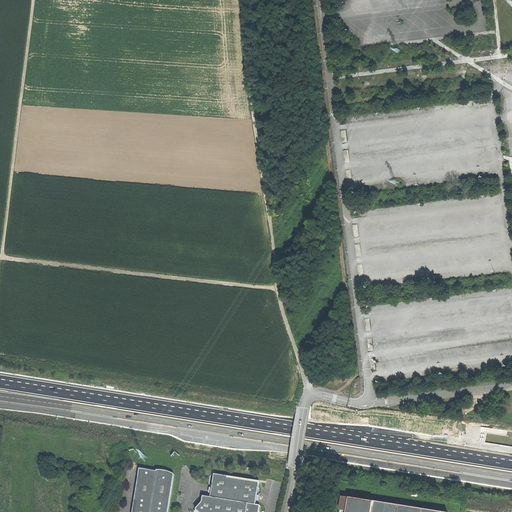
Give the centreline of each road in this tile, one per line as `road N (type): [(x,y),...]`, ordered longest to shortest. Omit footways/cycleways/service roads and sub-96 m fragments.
road 1 (trunk): [(511,464),(0,383)]
road 2 (trunk): [(42,403),(511,478)]
road 3 (track): [(311,396),(275,287),(240,0)]
road 4 (track): [(0,257),(275,287)]
road 5 (track): [(31,0),(0,270)]
road 6 (unclassified): [(287,511),(306,402),(319,394),(349,401)]
